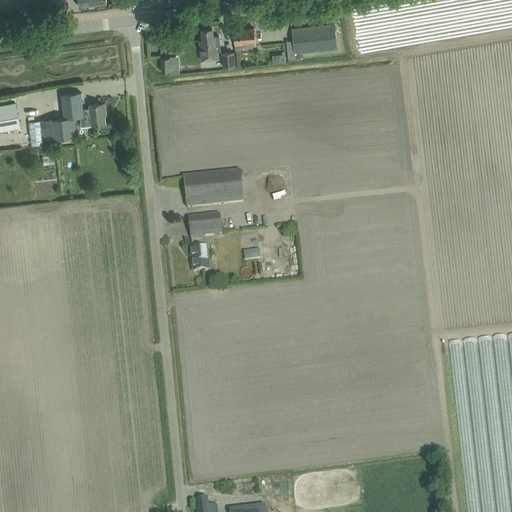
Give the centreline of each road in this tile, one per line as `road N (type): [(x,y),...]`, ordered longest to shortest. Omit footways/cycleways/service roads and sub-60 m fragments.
road 1 (unclassified): [(185,511),(134,45),(138,20)]
road 2 (unclassified): [(0,39),(138,20)]
road 3 (unclassified): [(138,20),(260,0)]
